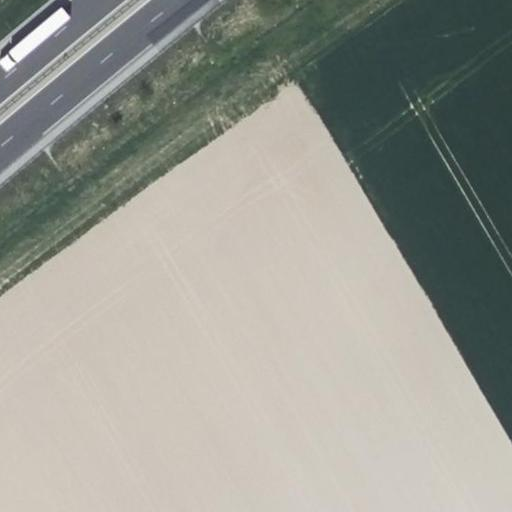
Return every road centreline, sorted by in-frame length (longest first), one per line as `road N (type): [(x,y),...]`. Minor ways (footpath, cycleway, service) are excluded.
road 1 (motorway): [(0,148),(180,0)]
road 2 (motorway): [(96,0),(0,81)]
